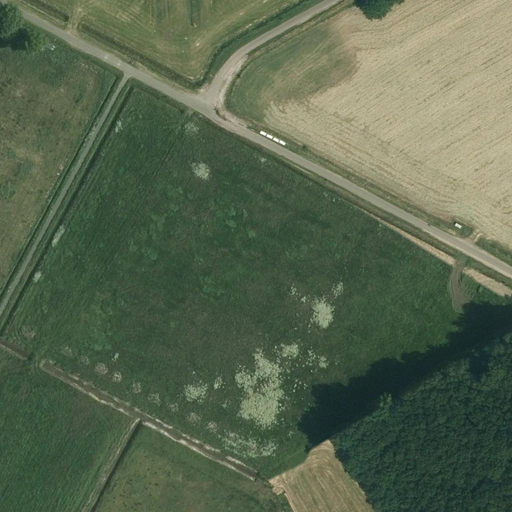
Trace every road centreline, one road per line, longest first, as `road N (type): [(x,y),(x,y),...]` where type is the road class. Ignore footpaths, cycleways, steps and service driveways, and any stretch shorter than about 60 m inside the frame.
road 1 (unclassified): [(511,273),(204,108)]
road 2 (unclassified): [(204,108),(0,2)]
road 3 (unclassified): [(204,108),(242,51),(330,0)]
